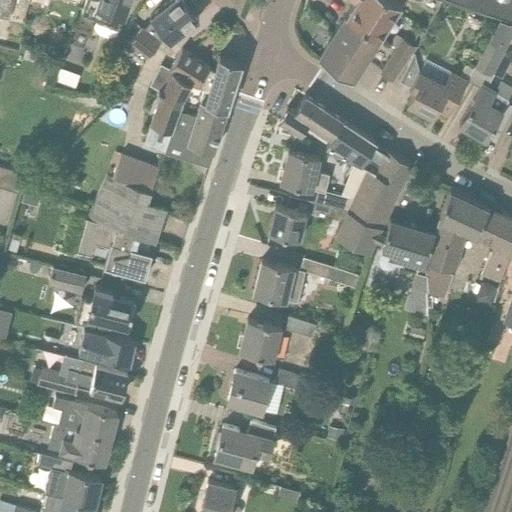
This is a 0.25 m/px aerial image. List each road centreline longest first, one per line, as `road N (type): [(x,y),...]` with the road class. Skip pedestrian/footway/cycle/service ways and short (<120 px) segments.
road 1 (tertiary): [(133,511),(263,55)]
road 2 (residential): [(511,199),(450,170),(293,65),(263,55)]
